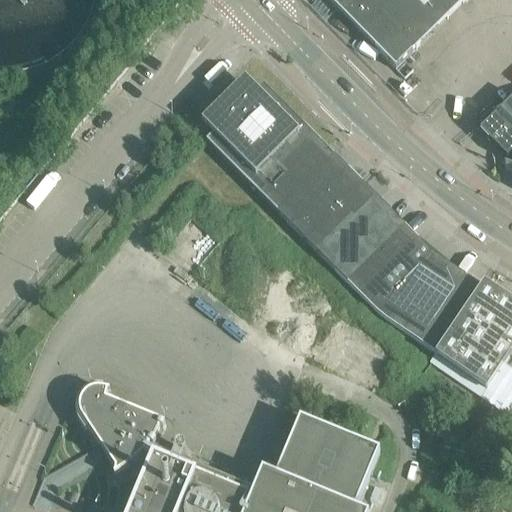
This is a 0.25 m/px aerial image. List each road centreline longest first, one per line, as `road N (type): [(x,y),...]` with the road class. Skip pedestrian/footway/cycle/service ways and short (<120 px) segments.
road 1 (unclassified): [(0,292),(239,0)]
road 2 (primary): [(511,236),(394,141),(243,0)]
